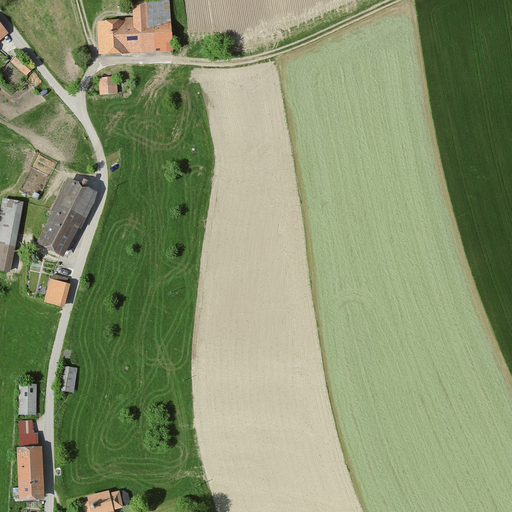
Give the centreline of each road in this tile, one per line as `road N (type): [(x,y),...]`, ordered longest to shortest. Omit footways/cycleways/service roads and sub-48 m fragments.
road 1 (residential): [(0,16),(86,123),(103,172),(52,370),(48,511)]
road 2 (track): [(94,63),(245,60),(395,0)]
